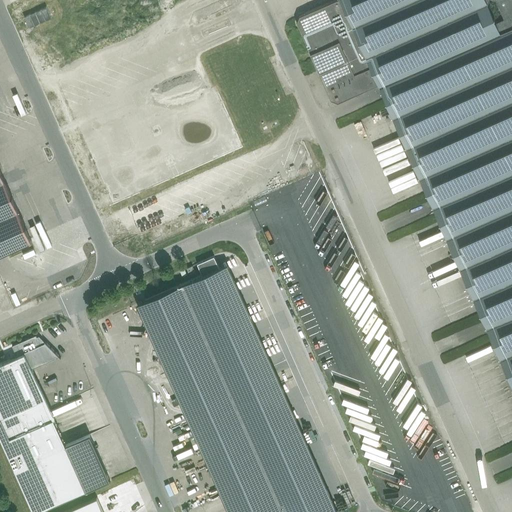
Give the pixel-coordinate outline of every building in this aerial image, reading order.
[(511,0),(334,0),(299,15),(297,23),(300,30),(331,99),(338,102),(378,84),(511,385),(511,0)] [(0,255),(32,241),(4,180),(0,170),(0,255)] [(277,206),(271,208),(269,201),(248,207),(251,220),(279,213),(277,206)] [(214,256),(197,263),(202,275),(219,267),(214,256)] [(189,275),(196,272),(193,265),(186,268),(189,275)] [(145,300),(179,376),(253,343),(219,267),(202,275),(145,300)] [(88,322),(94,336),(112,328),(106,314),(88,322)] [(67,450),(45,399),(31,369),(59,357),(60,358),(60,357),(45,341),(45,342),(40,344),(36,335),(12,345),(17,356),(0,363),(0,416),(1,418),(1,419),(0,419),(0,438),(32,511),(39,511),(113,482),(93,438),(67,450)] [(217,462),(254,445),(241,417),(278,400),(253,343),(179,376),(217,462)] [(241,417),(254,445),(291,429),(278,400),(241,417)] [(230,491),(266,475),(304,458),(291,429),(254,445),(217,462),(230,491)] [(432,443),(432,441),(422,439),(420,446),(447,452),(448,447),(432,443)] [(327,511),(304,458),(266,475),(278,503),(259,511),(327,511)] [(454,475),(457,469),(432,458),(429,464),(454,475)] [(460,487),(463,478),(436,470),(434,477),(438,478),(436,486),(463,495),(464,489),(460,487)] [(266,475),(230,491),(239,511),(259,511),(278,503),(266,475)] [(466,511),(470,500),(444,490),(441,497),(450,500),(449,504),(466,511)] [(103,511),(97,497),(63,511),(103,511)]
